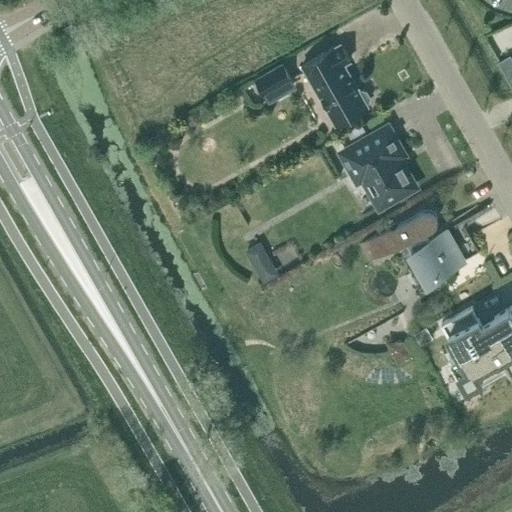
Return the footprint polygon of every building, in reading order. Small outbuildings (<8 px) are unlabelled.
[(350,60),(341,44),(334,48),(334,47),(302,64),(335,124),(367,106),(365,104),(369,101),(370,97),(367,91),(362,90),(358,92),(343,64),(350,60)] [(283,63),(255,79),(264,95),(269,103),(279,96),(275,89),(292,79),(283,63)] [(380,205),(414,185),(398,156),(403,153),(388,126),(342,151),(358,179),(363,176),(380,205)] [(428,207),(423,208),(359,244),(369,261),(408,239),(412,247),(411,248),(429,279),(479,251),(461,219),(427,239),(422,231),(433,225),(437,222),(438,217),(437,212),(433,208),(428,207)] [(270,261),(259,242),(247,249),(257,268),(270,261)] [(470,301),(439,318),(457,349),(449,354),(464,382),(502,361),(498,353),(511,345),(511,299),(480,318),(470,301)] [(426,326),(415,333),(421,343),(432,337),(426,326)]
